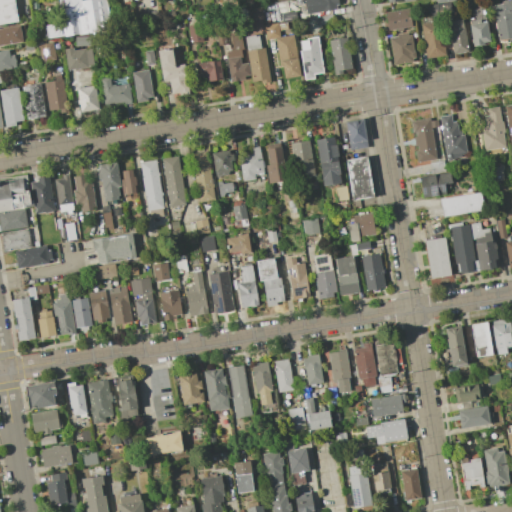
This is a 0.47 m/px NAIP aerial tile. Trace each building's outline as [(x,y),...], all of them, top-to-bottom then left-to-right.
[(0,0),(13,0),(17,20),(0,22),(0,0)] [(61,22),(57,0),(105,0),(110,28),(64,36),(64,35),(47,38),(45,25),(61,22)] [(336,0),(337,4),(334,5),(334,8),(306,13),(304,0),(336,0)] [(501,3),(501,1),(509,0),(511,20),(511,41),(508,42),(507,38),(497,39),(492,5),(501,3)] [(448,2),(450,13),(439,15),(440,18),(433,19),(433,16),(429,16),(429,10),(426,10),(426,5),(448,2)] [(259,4),(262,18),(248,21),(245,7),(259,4)] [(407,8),(410,26),(401,27),(401,30),(396,30),(395,28),(387,29),(384,12),(407,8)] [(294,10),(295,19),(281,22),(280,13),(294,10)] [(331,14),(332,23),(319,24),(317,16),(331,14)] [(461,19),(462,27),(463,27),(466,51),(452,53),(447,21),(461,19)] [(479,19),(479,22),(485,21),(488,41),(482,42),(482,44),(472,46),(468,21),(479,19)] [(438,21),(444,55),(425,58),(420,24),(438,21)] [(276,22),(279,36),(265,39),(263,25),(276,22)] [(186,25),(199,23),(202,41),(189,43),(186,25)] [(0,27),(18,25),(21,42),(0,44),(0,27)] [(396,37),(396,34),(406,32),(407,35),(410,34),(414,57),(411,58),(411,61),(392,64),(388,38),(396,37)] [(257,34),(260,48),(263,47),(268,78),(250,81),(245,50),(246,50),(244,36),(257,34)] [(292,34),(299,75),(283,78),(281,65),(279,65),(274,37),(292,34)] [(316,36),(322,72),(313,74),(313,78),(303,80),(296,39),(316,36)] [(345,37),(350,67),(341,69),(341,73),(333,75),(327,40),(345,37)] [(239,49),(241,57),(238,57),(239,64),(246,63),(248,74),(242,75),(242,79),(230,81),(225,50),(231,49),(230,41),(240,39),(242,49),(239,49)] [(51,42),(54,59),(40,62),(37,45),(51,42)] [(72,47),(72,50),(89,48),(92,65),(86,66),(87,67),(67,70),(64,49),(72,47)] [(171,49),(174,66),(182,64),(184,74),(186,74),(190,94),(181,96),(180,93),(172,94),(169,78),(162,80),(157,51),(171,49)] [(0,51),(7,50),(8,56),(13,55),(14,66),(10,66),(10,68),(0,69),(0,51)] [(151,50),(153,64),(146,65),(144,51),(151,50)] [(218,59),(221,79),(207,81),(206,76),(199,77),(198,70),(196,70),(195,63),(218,59)] [(146,69),(151,96),(145,97),(145,100),(136,102),(131,72),(146,69)] [(108,76),(110,86),(127,83),(130,100),(103,104),(99,78),(108,76)] [(61,79),(66,111),(59,113),(58,108),(48,110),(43,82),(61,79)] [(38,83),(44,116),(26,119),(21,86),(38,83)] [(93,85),(97,108),(80,111),(76,88),(93,85)] [(0,89),(16,88),(21,119),(13,121),(13,125),(4,126),(0,102),(0,89)] [(511,104),(503,106),(511,148),(511,147),(511,104)] [(483,130),(482,126),(485,126),(483,116),(488,115),(487,108),(498,106),(500,121),(502,121),(503,132),(502,132),(504,146),(483,149),(481,131),(483,130)] [(450,114),(451,122),(455,121),(457,135),(462,134),(465,152),(460,153),(460,156),(452,157),(452,159),(446,160),(439,116),(450,114)] [(362,118),(366,147),(349,150),(344,121),(362,118)] [(429,118),(429,120),(436,119),(437,126),(430,127),(435,158),(416,161),(414,150),(417,150),(416,144),(414,145),(413,136),(415,136),(414,131),(411,131),(410,120),(429,118)] [(334,135),(340,173),(338,174),(340,182),(322,185),(314,139),(334,135)] [(307,140),(313,176),(295,179),(289,143),(307,140)] [(268,165),(264,145),(279,142),(282,162),(283,162),(287,180),(267,183),(264,165),(268,165)] [(250,154),(248,147),(258,146),(263,173),(256,175),(256,173),(253,173),(254,178),(242,181),(237,156),(250,154)] [(227,149),(228,154),(230,153),(232,160),(230,161),(231,169),(227,170),(228,174),(214,177),(210,152),(227,149)] [(205,151),(213,199),(198,202),(190,153),(205,151)] [(176,156),(184,204),(168,207),(161,158),(176,156)] [(366,156),(372,196),(350,199),(344,160),(366,156)] [(154,159),(162,208),(161,208),(162,215),(149,218),(148,210),(146,211),(138,162),(154,159)] [(430,174),(428,162),(442,160),(444,172),(449,172),(450,182),(448,182),(449,187),(443,188),(444,193),(421,196),(418,176),(430,174)] [(498,160),(501,179),(499,179),(500,184),(491,185),(490,180),(489,181),(486,162),(498,160)] [(99,172),(98,165),(115,162),(119,186),(116,187),(118,195),(116,196),(116,199),(103,201),(100,178),(96,178),(96,173),(99,172)] [(122,179),(120,171),(132,169),(136,192),(134,193),(135,196),(128,197),(127,194),(125,194),(124,193),(121,194),(119,179),(122,179)] [(61,178),(60,175),(67,174),(72,202),(57,205),(53,179),(61,178)] [(74,189),(72,176),(85,175),(86,180),(90,180),(94,209),(80,211),(79,203),(74,204),(71,190),(74,189)] [(36,181),(36,178),(47,176),(53,210),(34,213),(29,182),(36,181)] [(0,181),(26,177),(31,206),(0,211),(0,181)] [(220,181),(221,183),(230,182),(231,185),(232,184),(233,189),(232,189),(232,191),(222,193),(222,196),(218,197),(215,182),(220,181)] [(344,185),(346,199),(335,201),(333,187),(344,185)] [(479,192),(482,209),(441,215),(438,198),(479,192)] [(246,225),(233,227),(229,206),(243,204),(246,225)] [(118,207),(120,214),(113,216),(111,208),(118,207)] [(0,212),(23,208),(25,226),(0,229),(0,212)] [(109,211),(112,228),(104,230),(101,212),(109,211)] [(352,223),(351,215),(371,212),(374,234),(358,237),(359,240),(350,242),(347,224),(352,223)] [(315,217),(318,233),(303,236),(300,220),(315,217)] [(498,238),(495,220),(502,218),(505,237),(498,238)] [(205,219),(207,232),(196,234),(193,221),(205,219)] [(72,222),(74,239),(66,240),(63,223),(72,222)] [(448,224),(460,222),(460,225),(478,222),(480,229),(488,228),(488,232),(494,231),(495,241),(496,249),(498,248),(499,257),(496,258),(497,267),(459,273),(458,272),(456,272),(454,263),(448,224)] [(273,225),(276,240),(273,241),(274,244),(272,244),(271,241),(267,242),(264,227),(273,225)] [(0,233),(26,228),(29,246),(3,251),(0,233)] [(63,228),(66,239),(60,241),(57,229),(63,228)] [(92,241),(92,240),(130,233),(134,256),(97,263),(94,249),(92,249),(90,241),(92,241)] [(236,236),(236,235),(246,233),(249,252),(239,254),(239,249),(227,252),(224,238),(236,236)] [(211,235),(214,249),(201,251),(198,237),(211,235)] [(443,237),(449,274),(429,277),(423,240),(443,237)] [(503,241),(511,239),(511,267),(507,268),(503,241)] [(368,241),(369,248),(356,250),(355,243),(368,241)] [(354,244),(356,254),(350,254),(348,244),(354,244)] [(44,245),(45,250),(48,249),(49,259),(46,259),(47,263),(16,268),(13,251),(44,245)] [(313,273),(316,272),(313,255),(328,253),(331,270),(335,292),(330,292),(331,296),(317,298),(313,273)] [(359,256),(378,253),(384,288),(365,291),(359,256)] [(183,255),(186,271),(176,273),(173,257),(183,255)] [(351,256),(357,292),(339,295),(335,275),(337,274),(334,259),(351,256)] [(272,257),(275,277),(279,277),(283,300),(275,301),(276,304),(266,306),(261,281),(258,281),(254,261),(272,257)] [(293,257),(295,264),(302,262),(308,297),(300,298),(299,294),(290,296),(284,258),(293,257)] [(165,261),(168,278),(153,281),(150,264),(165,261)] [(113,263),(115,276),(93,280),(91,267),(113,263)] [(241,282),(239,267),(251,265),(254,280),(252,280),(253,284),(254,283),(257,305),(239,307),(235,283),(241,282)] [(186,290),(185,287),(189,286),(189,283),(192,283),(190,273),(199,271),(207,313),(196,315),(195,313),(187,315),(183,290),(186,290)] [(226,271),(232,309),(213,312),(207,274),(226,271)] [(147,277),(150,292),(131,296),(128,280),(147,277)] [(47,284),(48,291),(36,294),(34,286),(47,284)] [(33,286),(36,299),(29,300),(26,288),(33,286)] [(124,286),(130,321),(113,325),(107,289),(124,286)] [(175,289),(180,313),(171,315),(172,318),(163,320),(157,293),(175,289)] [(103,290),(108,318),(104,318),(104,321),(96,323),(95,320),(92,320),(87,293),(103,290)] [(55,303),(54,298),(58,298),(57,293),(67,292),(74,333),(66,334),(66,333),(56,335),(51,303),(55,303)] [(26,296),(33,338),(16,341),(15,332),(18,331),(15,317),(13,317),(10,299),(26,296)] [(85,297),(90,325),(87,326),(87,329),(79,330),(79,327),(75,328),(70,300),(85,297)] [(151,298),(155,322),(139,325),(137,316),(135,316),(133,301),(151,298)] [(38,319),(37,312),(39,311),(39,309),(44,308),(44,311),(48,310),(50,317),(51,317),(54,334),(40,337),(36,319),(38,319)] [(491,321),(501,319),(502,323),(508,322),(511,346),(503,347),(504,352),(495,353),(491,321)] [(485,321),(490,354),(475,357),(469,324),(485,321)] [(459,326),(463,356),(465,356),(466,365),(455,367),(455,365),(450,366),(444,328),(459,326)] [(374,342),(380,376),(385,375),(385,377),(394,376),(394,374),(397,373),(392,343),(390,343),(389,340),(374,342)] [(362,344),(363,347),(353,349),(358,380),(362,379),(362,385),(364,385),(364,386),(376,384),(374,377),(376,376),(370,342),(362,344)] [(328,353),(332,382),(331,382),(332,388),(337,387),(338,393),(353,391),(346,350),(328,353)] [(306,355),(307,358),(302,358),(304,368),(305,368),(308,386),(324,383),(319,353),(306,355)] [(273,361),(279,393),(294,391),(288,359),(273,361)] [(256,364),(256,366),(252,367),(257,394),(258,394),(260,405),(272,403),(270,392),(272,392),(267,362),(256,364)] [(227,368),(236,419),(252,416),(243,365),(227,368)] [(204,372),(210,411),(229,409),(227,395),(225,395),(224,385),(226,385),(224,376),(222,377),(221,369),(204,372)] [(178,376),(183,405),(204,402),(202,393),(199,393),(198,390),(201,389),(200,380),(196,381),(195,373),(178,376)] [(486,376),(498,374),(499,382),(487,384),(486,376)] [(116,378),(123,417),(138,415),(137,408),(138,408),(137,401),(135,401),(131,376),(116,378)] [(377,377),(378,386),(380,386),(390,385),(389,377),(383,378),(383,377),(377,377)] [(86,383),(90,406),(88,406),(89,413),(91,413),(93,424),(105,422),(104,417),(113,415),(111,401),(113,401),(111,392),(109,392),(107,379),(86,383)] [(23,386),(53,382),(55,395),(51,395),(53,405),(27,409),(23,386)] [(67,387),(70,409),(71,409),(72,416),(79,415),(80,417),(86,416),(86,414),(87,413),(83,384),(67,387)] [(476,384),(476,385),(480,385),(482,398),(455,402),(453,388),(476,384)] [(380,386),(381,394),(391,392),(390,385),(380,386)] [(326,388),(337,387),(338,400),(328,401),(326,388)] [(370,399),(373,418),(403,413),(401,403),(405,403),(403,394),(370,399)] [(302,400),(307,431),(331,427),(328,411),(314,413),(312,398),(302,400)] [(486,405),(486,407),(487,407),(488,412),(490,411),(491,415),(488,415),(490,423),(459,427),(457,409),(486,405)] [(287,409),(290,426),(304,424),(302,407),(287,409)] [(31,414),(34,432),(42,431),(43,435),(51,433),(51,431),(59,429),(59,428),(61,428),(60,419),(58,420),(56,410),(31,414)] [(365,427),(367,438),(382,436),(383,443),(406,439),(403,419),(381,423),(381,425),(365,427)] [(144,438),(147,456),(182,450),(179,431),(171,433),(171,434),(162,435),(161,434),(153,435),(154,437),(144,438)] [(109,434),(111,445),(119,444),(117,433),(109,434)] [(39,437),(40,446),(56,444),(55,435),(39,437)] [(41,450),(43,468),(72,463),(69,445),(60,447),(60,445),(51,446),(51,448),(41,450)] [(287,451),(290,473),(309,470),(306,448),(287,451)] [(495,448),(495,451),(502,450),(507,483),(487,486),(487,483),(484,484),(483,475),(485,474),(482,450),(495,448)] [(80,454),(82,466),(97,463),(95,451),(80,454)] [(262,455),(268,485),(282,482),(280,474),(282,474),(279,460),(277,460),(276,452),(262,455)] [(128,458),(130,471),(146,468),(144,456),(128,458)] [(468,457),(469,460),(478,458),(482,486),(477,487),(477,483),(467,485),(468,489),(463,490),(458,458),(468,457)] [(233,463),(235,475),(234,475),(236,494),(241,493),(241,495),(246,494),(245,493),(253,492),(248,461),(233,463)] [(372,466),(375,490),(390,488),(386,464),(372,466)] [(348,467),(350,476),(349,477),(354,507),(371,505),(366,475),(365,474),(363,465),(348,467)] [(401,471),(405,500),(421,498),(416,469),(401,471)] [(46,483),(49,506),(67,503),(64,488),(69,487),(68,479),(62,480),(62,474),(54,475),(55,481),(46,483)] [(85,511),(83,499),(85,499),(84,488),(82,488),(81,479),(102,476),(103,484),(101,485),(103,497),(105,496),(107,511),(85,511)] [(200,479),(204,504),(222,501),(221,495),(224,494),(221,476),(200,479)] [(271,511),(268,489),(284,486),(287,503),(289,503),(291,511),(288,511),(271,511)] [(296,511),(293,491),(303,490),(303,493),(311,492),(314,511),(309,511),(296,511)] [(142,511),(119,511),(118,504),(119,504),(118,497),(139,494),(140,500),(141,500),(142,511)] [(201,511),(200,505),(204,504),(219,502),(220,511),(201,511)] [(262,505),(263,511),(246,511),(246,508),(247,508),(246,504),(256,502),(257,506),(262,505)]
